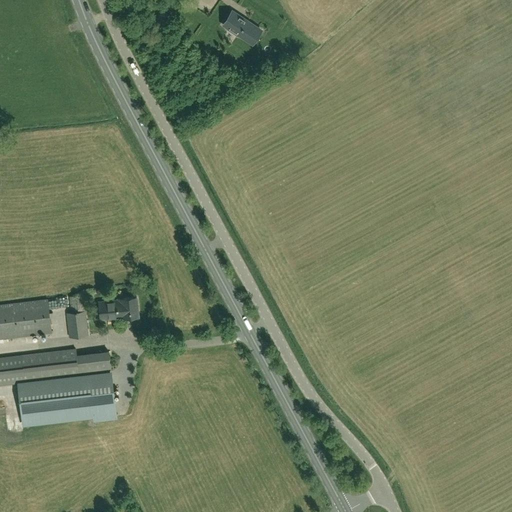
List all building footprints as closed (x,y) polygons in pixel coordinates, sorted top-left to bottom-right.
[(272,10),(279,16),(285,8),(279,3),(272,10)] [(227,19),(223,25),(228,28),(227,29),(238,36),(238,35),(246,40),(255,26),(232,11),(228,17),(228,16),(227,19)] [(72,313),(66,314),(69,338),(88,335),(83,295),(69,297),(72,313)] [(100,320),(123,317),(123,318),(138,317),(136,297),(121,299),(121,300),(99,303),(100,320)] [(0,339),(51,333),(47,300),(0,305),(0,339)] [(91,418),(92,421),(116,418),(108,351),(76,355),(75,349),(20,356),(0,358),(0,385),(16,383),(21,426),(91,418)]
